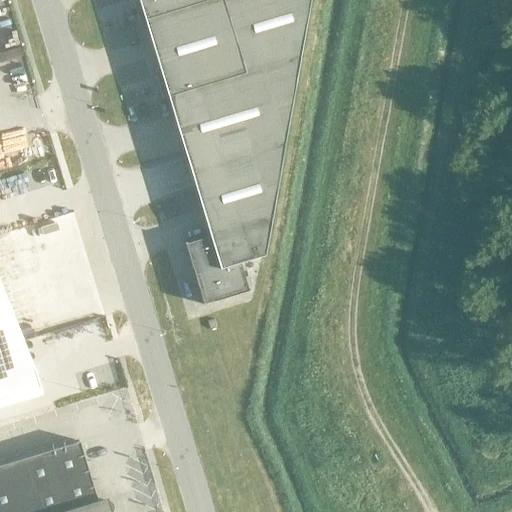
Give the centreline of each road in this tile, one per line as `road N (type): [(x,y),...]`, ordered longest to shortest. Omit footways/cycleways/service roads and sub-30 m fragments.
road 1 (track): [(429,511),(370,409),(351,343),(405,0)]
road 2 (unclassified): [(200,511),(49,0)]
road 3 (unknown): [(110,436),(100,416),(88,416),(0,442)]
